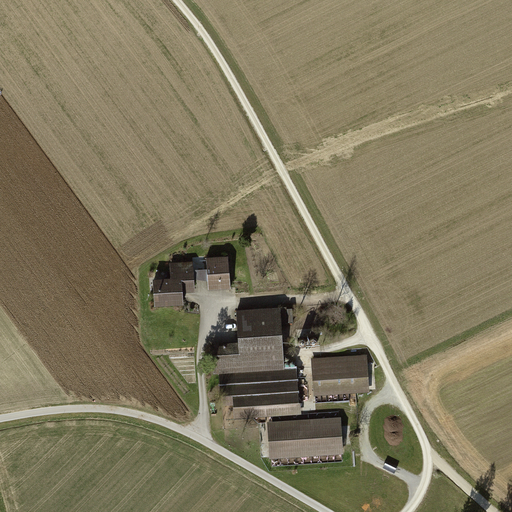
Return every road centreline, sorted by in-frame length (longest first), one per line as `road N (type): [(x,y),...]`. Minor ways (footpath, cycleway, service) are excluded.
road 1 (track): [(177,0),(232,71),(423,433),(426,476),(406,511)]
road 2 (unclassified): [(0,419),(73,406),(164,420),(328,511)]
road 3 (unknown): [(200,439),(205,309),(229,298),(332,295)]
